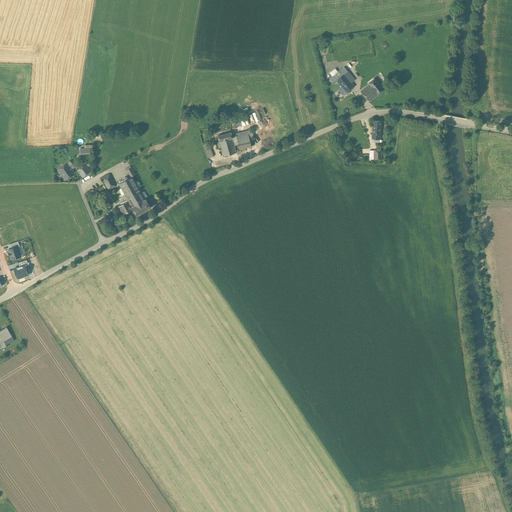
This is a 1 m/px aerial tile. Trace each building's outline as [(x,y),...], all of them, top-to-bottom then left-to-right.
[(344,67),(330,79),(334,84),(337,81),(336,80),(344,74),(345,74),(348,72),(344,67)] [(355,80),(348,72),(345,74),(352,83),(355,80)] [(345,74),(344,74),(336,80),(337,81),(342,87),(347,93),(355,86),(352,83),(345,74)] [(383,90),(374,78),(369,83),(369,84),(378,94),(383,90)] [(378,94),(369,84),(361,92),(369,102),(379,94),(378,94)] [(347,93),(342,87),(339,90),(344,96),(347,93)] [(380,121),(374,120),(372,138),(374,138),(374,141),(378,142),(380,121)] [(232,132),(219,135),(220,140),(233,137),(232,132)] [(233,137),(220,140),(224,155),(237,152),(235,145),(234,141),(233,137)] [(249,137),(237,140),(238,144),(239,149),(251,147),(251,143),(249,137)] [(213,156),(208,141),(203,143),(208,158),(213,156)] [(92,145),(84,145),(85,148),(81,148),(82,154),(87,153),(88,153),(88,148),(92,148),(92,145)] [(381,150),(373,150),(373,151),(373,159),(381,159),(381,150)] [(70,161),(57,169),(65,180),(75,173),(69,166),(72,164),(70,161)] [(85,165),(82,167),(83,169),(79,172),(82,177),(90,171),(85,165)] [(135,174),(131,167),(127,170),(131,177),(132,176),(135,174)] [(115,185),(108,174),(102,178),(109,190),(115,186),(116,186),(115,186),(116,186),(116,185),(115,185)] [(139,188),(132,176),(131,177),(119,184),(128,200),(119,206),(118,206),(123,214),(133,209),(137,216),(151,208),(146,199),(145,199),(139,188)] [(18,241),(9,244),(11,248),(7,249),(11,260),(22,256),(18,246),(19,246),(18,241)] [(17,267),(14,268),(17,279),(29,275),(26,268),(29,267),(27,260),(18,263),(19,265),(16,266),(17,267)] [(7,327),(0,330),(0,342),(0,343),(12,336),(7,327)] [(0,343),(0,348),(14,341),(12,336),(0,343)]
